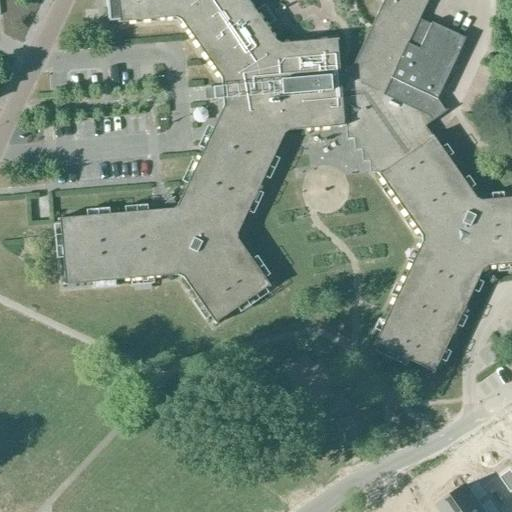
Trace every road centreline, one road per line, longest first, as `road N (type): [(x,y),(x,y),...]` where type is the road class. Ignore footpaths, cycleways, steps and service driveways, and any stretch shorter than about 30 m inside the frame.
road 1 (residential): [(315,511),(473,423)]
road 2 (residential): [(511,287),(496,288),(468,374),(473,423)]
